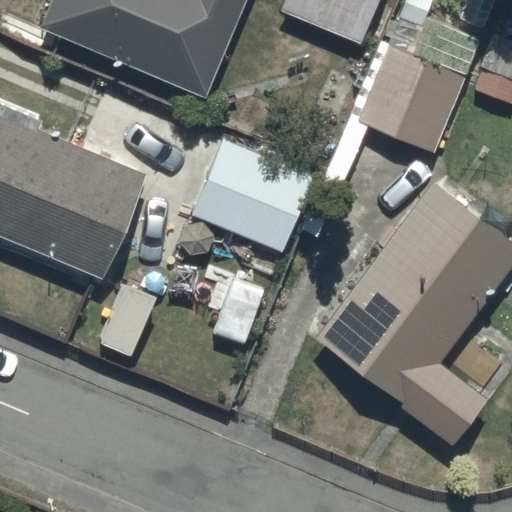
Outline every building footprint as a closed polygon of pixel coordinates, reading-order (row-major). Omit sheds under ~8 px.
[(203,83),(236,0),(45,0),(38,17),(203,83)] [(361,34),(373,0),(281,0),(280,4),(361,34)] [(431,143),(462,63),(388,33),(355,110),(431,143)] [(144,161),(0,100),(0,226),(99,268),(144,161)] [(313,164),(220,128),(189,206),(282,242),(313,164)] [(511,253),(511,224),(427,164),(312,326),(400,389),(396,393),(453,433),(504,361),(459,329),(511,253)] [(157,325),(102,301),(89,329),(145,354),(157,325)]
